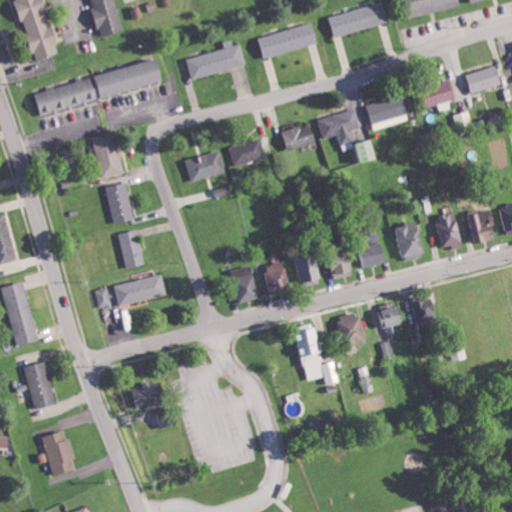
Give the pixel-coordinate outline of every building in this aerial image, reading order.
[(18,0),(36,60),(62,53),(46,0),(18,0)] [(91,0),(100,36),(123,31),(116,0),(91,0)] [(409,0),(413,16),(464,6),(462,0),(409,0)] [(335,37),(389,21),(383,1),(329,17),(335,37)] [(319,42),(314,21),(259,37),(265,57),(319,42)] [(247,64),(241,43),(234,45),(233,39),(224,41),(225,48),(188,58),(193,78),(247,64)] [(167,82),(161,59),(36,90),(42,113),(167,82)] [(472,91),(503,85),(499,66),(468,72),(472,91)] [(450,100),(457,97),(452,80),(425,88),(431,106),(438,104),(441,111),(452,107),(450,100)] [(375,129),(411,119),(404,94),(368,104),(375,129)] [(319,117),(324,138),(340,134),(344,150),(356,147),(352,129),(361,127),(357,109),(319,117)] [(284,130),(289,150),(317,143),(312,123),(284,130)] [(127,172),(118,132),(94,137),(103,177),(127,172)] [(230,147),(236,166),(267,156),(261,137),(230,147)] [(363,162),(379,159),(375,139),(359,142),(363,162)] [(226,171),(220,149),(186,159),(193,181),(226,171)] [(107,186),(116,223),(136,218),(126,181),(107,186)] [(511,203),(501,207),(504,221),(511,219),(511,203)] [(476,243),(499,237),(491,209),(469,215),(476,243)] [(436,216),(444,246),(452,244),(454,248),(464,245),(454,211),(436,216)] [(0,213),(0,263),(16,260),(6,212),(0,213)] [(404,259),(426,255),(419,222),(398,226),(404,259)] [(145,264),(141,229),(122,232),(126,267),(145,264)] [(364,241),(368,265),(388,262),(384,238),(364,241)] [(323,278),(317,253),(297,257),(302,282),(323,278)] [(334,254),(335,276),(354,275),(353,253),(334,254)] [(273,294),(292,289),(285,260),(266,265),(273,294)] [(260,298),(253,265),(234,269),(241,302),(260,298)] [(169,293),(164,273),(115,285),(120,305),(169,293)] [(4,286),(16,345),(39,340),(27,281),(4,286)] [(113,304),(109,286),(96,290),(100,307),(113,304)] [(413,303),(422,330),(441,324),(432,297),(413,303)] [(400,332),(398,324),(404,322),(399,300),(378,306),(386,336),(400,332)] [(339,317),(348,353),(360,350),(359,343),(369,340),(361,311),(339,317)] [(337,360),(325,362),(317,327),(298,331),(309,379),(326,376),(328,384),(341,381),(337,360)] [(382,342),(386,360),(396,357),(391,340),(382,342)] [(57,402),(45,360),(23,367),(35,409),(57,402)] [(364,392),(372,391),(369,366),(361,367),(364,392)] [(139,407),(149,404),(150,407),(169,402),(163,379),(134,387),(139,407)] [(163,427),(175,425),(173,408),(161,410),(163,427)] [(43,436),(53,475),(76,469),(73,459),(76,458),(71,438),(67,439),(65,430),(43,436)] [(0,446),(9,446),(9,435),(0,435),(0,446)]
